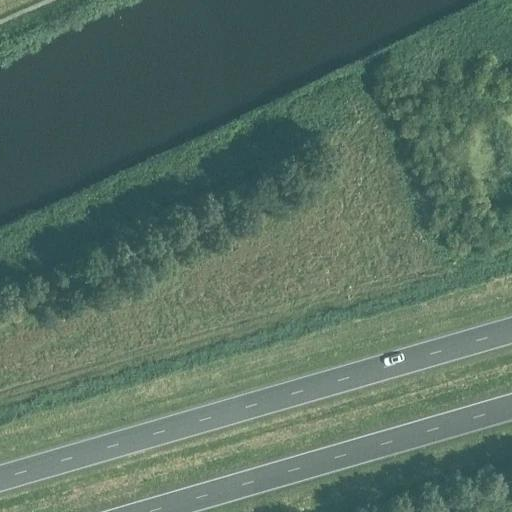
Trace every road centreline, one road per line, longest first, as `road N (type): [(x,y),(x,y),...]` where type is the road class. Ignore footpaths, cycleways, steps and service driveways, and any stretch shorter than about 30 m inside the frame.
road 1 (trunk): [(511,337),(0,489)]
road 2 (trunk): [(167,511),(511,412)]
